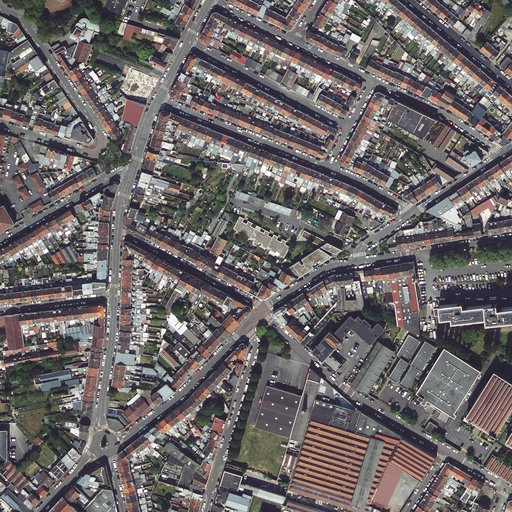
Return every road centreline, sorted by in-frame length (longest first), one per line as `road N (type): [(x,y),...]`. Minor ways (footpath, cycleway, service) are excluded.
road 1 (residential): [(0,123),(93,153),(104,145),(23,19),(0,6)]
road 2 (residential): [(260,312),(337,383),(445,450)]
road 3 (residential): [(244,328),(253,350),(204,511)]
road 4 (residential): [(158,99),(328,168)]
road 5 (residential): [(349,128),(187,42)]
road 6 (tertiary): [(244,328),(182,393),(113,442)]
road 7 (residential): [(265,307),(117,228)]
road 8 (residential): [(0,240),(134,164)]
road 9 (residential): [(503,153),(373,81)]
road 10 (tertiary): [(114,296),(100,435)]
road 11 (residential): [(410,0),(511,85)]
road 12 (residential): [(426,253),(433,294),(511,293)]
